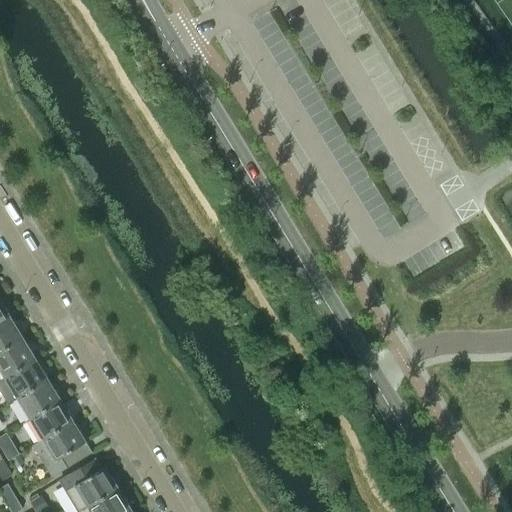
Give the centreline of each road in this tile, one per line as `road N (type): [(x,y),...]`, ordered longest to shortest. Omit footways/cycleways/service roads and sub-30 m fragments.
road 1 (unclassified): [(369,378),(142,0)]
road 2 (residential): [(0,224),(170,511)]
road 3 (unclassified): [(452,511),(369,378)]
